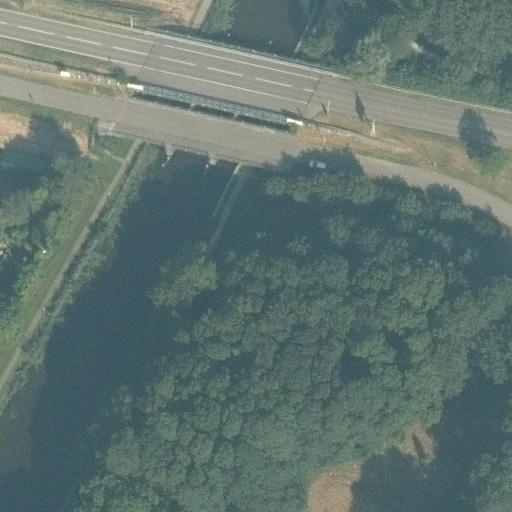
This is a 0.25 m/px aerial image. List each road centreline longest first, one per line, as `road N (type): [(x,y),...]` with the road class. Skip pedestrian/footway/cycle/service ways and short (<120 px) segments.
road 1 (unclassified): [(0,86),(407,176),(511,217)]
road 2 (primary): [(511,135),(0,23)]
